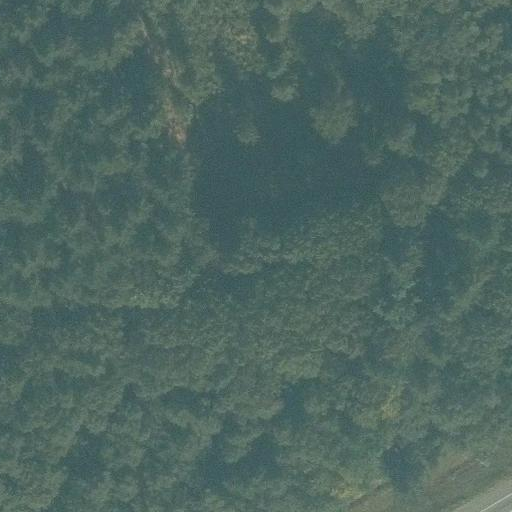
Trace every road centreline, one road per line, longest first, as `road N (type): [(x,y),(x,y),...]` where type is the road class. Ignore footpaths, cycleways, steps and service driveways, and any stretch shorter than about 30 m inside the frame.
road 1 (track): [(0,494),(145,483),(240,486),(287,471),(335,424),(440,245),(511,211)]
road 2 (track): [(0,301),(454,176)]
road 3 (track): [(454,176),(404,0)]
